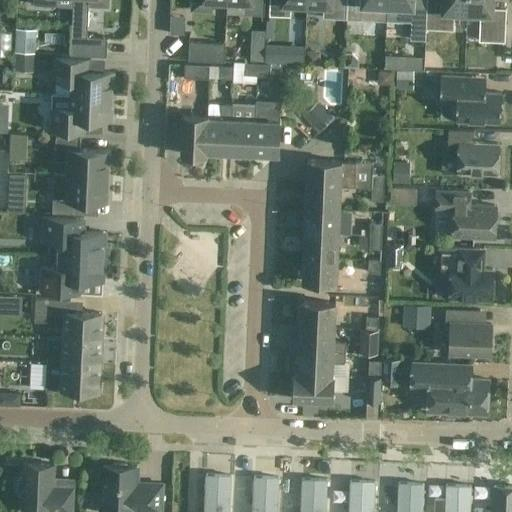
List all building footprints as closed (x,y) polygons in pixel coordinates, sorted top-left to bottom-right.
[(227,1),(227,0),(192,0),(192,9),(211,10),(212,1),(227,1)] [(227,0),(227,1),(243,2),(243,14),(264,15),(264,0),(227,0)] [(307,5),(307,0),(269,0),(269,15),(290,16),(291,4),(307,5)] [(307,0),(307,5),(323,6),(322,17),(346,19),(346,0),(307,0)] [(346,0),(346,19),(386,21),(387,6),(387,0),(346,0)] [(387,0),(387,6),(400,6),(399,21),(411,22),(411,27),(410,39),(425,40),(426,28),(427,0),(387,0)] [(467,12),(467,0),(427,0),(426,28),(453,29),(453,12),(467,12)] [(467,0),(467,12),(480,13),(479,40),(504,41),(505,9),(491,8),(491,0),(467,0)] [(17,35),(16,52),(34,53),(35,35),(17,35)] [(71,36),(70,54),(106,56),(107,38),(71,36)] [(225,43),(189,41),(188,59),(224,61),(225,43)] [(34,70),(34,53),(16,52),(16,70),(34,70)] [(346,53),(345,66),(357,66),(358,60),(352,54),(346,53)] [(367,85),(393,85),(393,56),(367,56),(367,85)] [(71,94),(111,96),(111,86),(113,86),(114,72),(88,71),(89,59),(55,57),(54,80),(71,81),(71,94)] [(244,74),(257,75),(257,63),(245,62),(244,74)] [(257,63),(257,75),(270,76),(271,63),(257,63)] [(185,64),(184,77),(209,78),(209,65),(185,64)] [(221,65),(220,78),(233,78),(234,66),(221,65)] [(501,92),(485,92),(486,77),(441,75),(440,101),(456,102),(456,120),(500,121),(501,92)] [(111,96),(71,94),(70,108),(53,107),(52,130),(85,132),(86,119),(112,120),(112,106),(110,106),(111,96)] [(255,119),(254,153),(279,154),(281,102),(256,101),(256,105),(255,119)] [(222,103),(221,117),(208,117),(207,117),(206,154),(218,155),(218,151),(230,152),(231,118),(232,118),(233,104),(222,103)] [(231,118),(230,152),(254,153),(255,119),(256,105),(233,104),(232,118),(231,118)] [(332,109),(319,120),(325,126),(337,115),(332,109)] [(207,117),(208,117),(208,115),(183,114),(181,153),(206,154),(207,117)] [(458,154),(458,172),(498,174),(499,144),(473,143),(474,130),(449,129),(448,153),(458,154)] [(68,160),(67,174),(108,176),(109,150),(80,149),(80,137),(56,135),(55,160),(68,160)] [(256,171),(274,172),(275,155),(257,155),(256,171)] [(307,184),(341,186),(355,186),(356,162),(308,159),(307,184)] [(107,202),(108,176),(67,174),(66,188),(53,188),(52,212),(77,213),(78,201),(107,202)] [(371,174),(371,188),(383,188),(383,175),(371,174)] [(340,210),(341,186),(307,184),(305,208),(340,210)] [(382,200),(383,188),(371,188),(370,200),(382,200)] [(454,210),(453,235),(495,237),(496,205),(470,204),(470,191),(436,190),(436,209),(454,210)] [(304,232),(339,234),(340,210),(305,208),(304,232)] [(56,254),(109,257),(109,243),(105,243),(105,232),(83,231),(84,218),(44,216),(43,240),(57,241),(56,254)] [(369,222),(369,236),(381,236),(381,223),(369,222)] [(303,256),(338,258),(339,234),(304,232),(303,256)] [(380,248),(381,236),(369,236),(368,248),(380,248)] [(389,244),(388,267),(402,267),(403,245),(389,244)] [(478,248),(438,246),(436,278),(451,279),(450,298),(492,299),(493,269),(477,269),(478,248)] [(108,270),(109,257),(56,254),(56,267),(42,266),(41,290),(80,292),(81,279),(103,280),(104,269),(108,270)] [(338,258),(303,256),(302,281),(337,282),(338,258)] [(367,259),(367,272),(379,272),(380,259),(367,259)] [(64,337),(101,339),(102,313),(70,311),(70,299),(35,298),(34,321),(65,322),(64,337)] [(300,326),(335,327),(336,303),(301,301),(300,326)] [(478,324),(479,310),(447,309),(446,323),(451,323),(450,351),(490,353),(491,325),(478,324)] [(366,316),(366,329),(378,329),(378,316),(366,316)] [(299,350),(333,351),(345,352),(346,341),(334,341),(335,327),(300,326),(299,350)] [(377,342),(378,329),(366,329),(365,342),(377,342)] [(100,365),(101,339),(64,337),(48,337),(47,362),(63,363),(100,365)] [(345,352),(333,351),(299,350),(298,365),(295,365),(295,374),(332,375),(332,374),(333,361),(345,362),(345,352)] [(369,360),(368,373),(381,374),(381,360),(369,360)] [(47,362),(46,389),(98,391),(100,365),(63,363),(47,362)] [(456,364),(412,362),(411,388),(428,388),(427,410),(487,413),(489,379),(455,378),(456,364)] [(332,375),(295,374),(293,398),(333,400),(334,374),(332,374),(332,375)] [(380,377),(368,377),(367,401),(379,402),(380,377)] [(17,492),(20,496),(23,496),(22,511),(52,511),(58,511),(72,511),(73,487),(53,486),(54,464),(24,463),(24,476),(21,476),(17,480),(17,492)] [(103,465),(101,511),(135,511),(161,511),(162,483),(136,482),(137,466),(128,466),(126,463),(114,463),(111,465),(103,465)] [(487,492),(488,469),(480,469),(479,492),(487,492)] [(230,511),(233,471),(206,470),(204,511),(230,511)] [(277,511),(279,473),(253,471),(251,511),(277,511)] [(326,511),(328,475),(301,474),(299,511),(326,511)] [(374,511),(376,476),(349,475),(348,511),(374,511)] [(423,511),(425,478),(398,477),(396,511),(423,511)] [(471,511),(473,482),(446,481),(446,494),(436,494),(434,511),(471,511)] [(511,511),(511,484),(493,484),(492,506),(484,505),(483,511),(511,511)]
